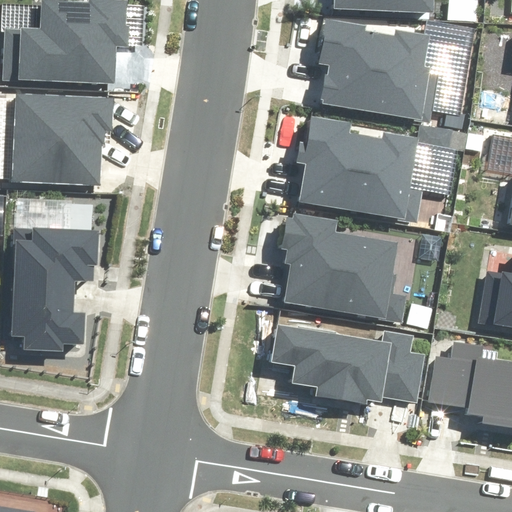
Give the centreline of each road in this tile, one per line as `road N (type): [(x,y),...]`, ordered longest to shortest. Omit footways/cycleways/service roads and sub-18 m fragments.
road 1 (residential): [(152,455),(222,0)]
road 2 (residential): [(511,507),(152,455)]
road 3 (residential): [(0,426),(152,455)]
